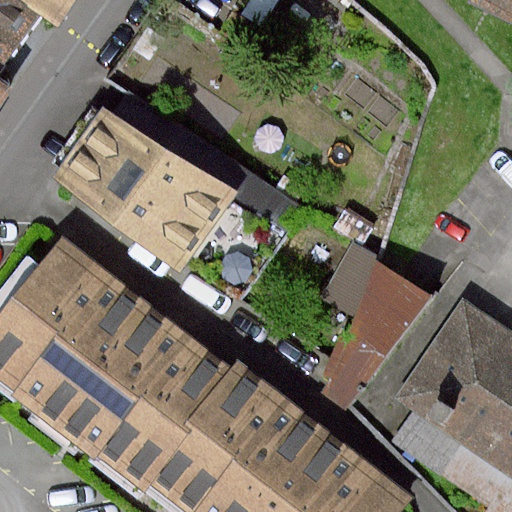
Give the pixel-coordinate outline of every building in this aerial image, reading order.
[(0,0),(0,64),(19,37),(36,13),(17,0),(0,0)] [(49,22),(64,0),(17,0),(36,13),(49,22)] [(511,0),(479,0),(511,18),(511,0)] [(0,98),(11,83),(0,75),(0,98)] [(223,193),(103,114),(58,182),(179,261),(223,193)] [(122,284),(63,240),(0,321),(0,376),(17,389),(58,335),(74,347),(122,284)] [(438,296),(355,243),(324,297),(357,316),(352,336),(343,335),(320,393),(350,409),(438,296)] [(58,335),(17,389),(100,452),(189,335),(122,284),(74,347),(58,335)] [(417,410),(511,474),(511,334),(465,302),(400,398),(417,410)] [(189,335),(100,452),(145,486),(151,479),(187,430),(233,369),(189,335)] [(187,430),(151,479),(192,511),(198,511),(288,399),(239,360),(233,369),(185,428),(187,430)] [(288,399),(198,511),(324,511),(364,461),(288,399)] [(511,511),(511,474),(417,410),(394,441),(491,505),(486,511),(511,511)] [(364,461),(324,511),(396,511),(408,496),(364,461)]
